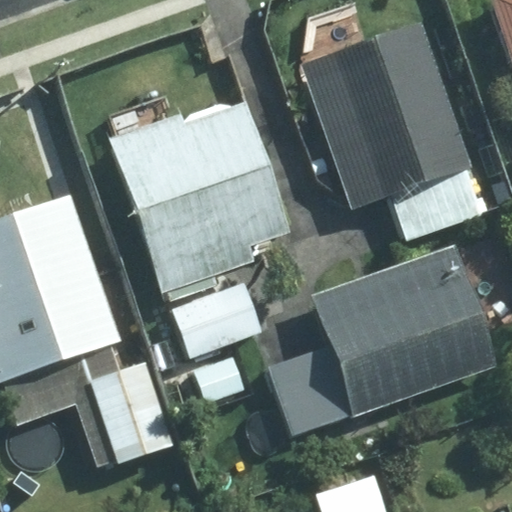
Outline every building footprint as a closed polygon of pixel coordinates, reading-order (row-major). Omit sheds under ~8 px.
[(511,0),(507,0),(472,13),(511,126),(511,0)] [(484,220),(416,28),(287,73),(338,220),(386,204),(402,249),(484,220)] [(285,257),(230,112),(103,159),(198,413),(241,398),(223,350),(257,338),(234,276),(285,257)] [(60,185),(0,207),(0,433),(55,413),(82,484),(181,447),(138,333),(117,341),(60,185)] [(492,376),(451,259),(291,314),(308,363),(267,377),(290,445),(492,376)] [(373,511),(363,483),(303,505),(305,511),(373,511)]
